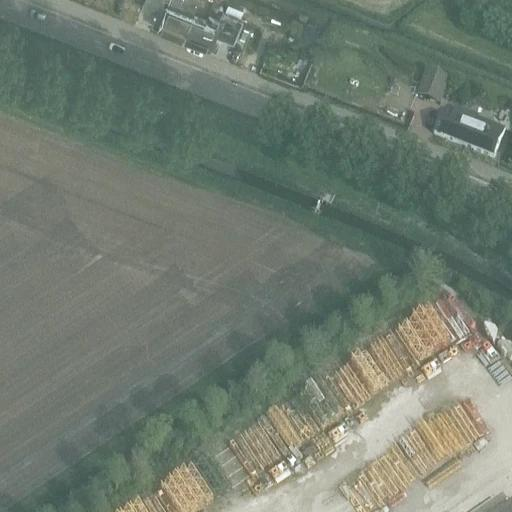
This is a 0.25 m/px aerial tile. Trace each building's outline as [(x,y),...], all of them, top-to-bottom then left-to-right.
[(186,41),(202,1),(199,0),(147,0),(143,10),(158,16),(153,28),(186,41)] [(202,1),(186,41),(218,54),(223,40),(234,45),(243,22),(241,21),(246,10),(236,6),(232,18),(224,14),(221,21),(206,16),(211,4),(202,1)] [(313,46),(319,31),(316,29),(317,26),(308,23),(301,41),(313,46)] [(439,107),(449,82),(425,72),(415,98),(439,107)] [(496,163),(507,135),(456,114),(454,118),(449,116),(447,122),(441,120),(434,138),(496,163)]
